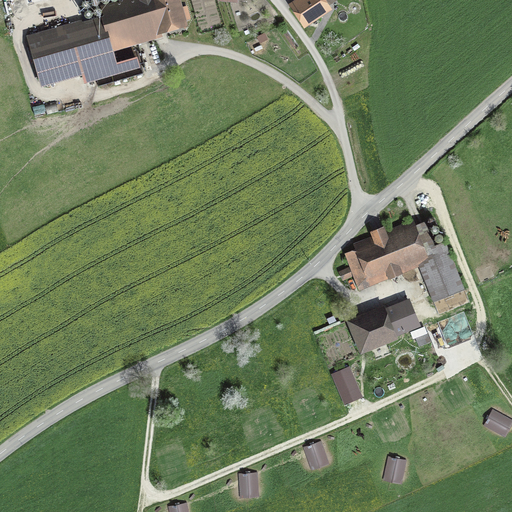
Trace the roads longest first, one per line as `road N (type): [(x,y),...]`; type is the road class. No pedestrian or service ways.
road 1 (tertiary): [(511,84),(280,293),(76,401),(0,453)]
road 2 (track): [(480,355),(343,423),(155,499),(140,491),(157,361)]
